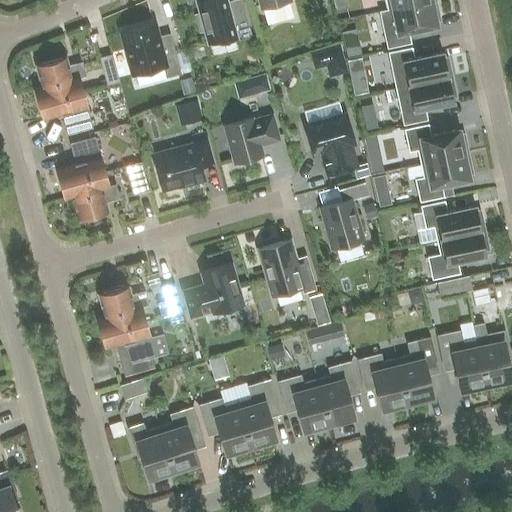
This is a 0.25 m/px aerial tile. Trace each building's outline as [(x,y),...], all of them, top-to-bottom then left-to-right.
[(251,36),(243,7),(232,9),(228,7),(225,0),(194,0),(199,15),(195,16),(199,32),(203,31),(207,45),(236,37),(237,40),(251,36)] [(434,0),(429,0),(387,9),(387,10),(378,11),(386,47),(410,42),(408,30),(436,24),(435,19),(438,18),(434,0)] [(384,0),(387,9),(429,0),(384,0)] [(161,55),(152,24),(122,32),(133,75),(162,67),(165,78),(180,74),(174,51),(161,55)] [(394,87),(451,76),(447,56),(443,57),(442,52),(414,58),(411,46),(387,51),(394,87)] [(330,74),(345,71),(340,47),(325,50),(330,74)] [(106,85),(119,82),(111,54),(99,58),(106,85)] [(64,96),(82,92),(78,77),(85,75),(81,61),(67,65),(65,57),(35,65),(41,87),(34,88),(34,89),(52,84),(54,92),(62,89),(64,96)] [(451,76),(394,87),(402,124),(426,119),(424,107),(452,101),(451,96),(455,95),(451,76)] [(91,127),(82,92),(64,96),(62,89),(54,92),(52,84),(34,89),(42,119),(61,114),(66,134),(91,127)] [(321,151),(327,173),(355,165),(349,143),(353,142),(345,114),(304,125),(312,154),(321,151)] [(260,155),(257,142),(264,140),(265,142),(277,139),(271,115),(251,120),(250,118),(225,125),(235,162),(260,155)] [(419,162),(467,152),(463,133),(459,134),(458,128),(430,134),(427,123),(403,128),(408,151),(416,149),(419,162)] [(193,145),(152,156),(161,188),(186,181),(187,185),(204,180),(198,161),(210,158),(204,133),(191,137),(193,145)] [(86,176),(104,172),(94,136),(69,143),(75,163),(56,169),(64,198),(82,193),(80,186),(88,184),(86,176)] [(467,152),(419,162),(422,176),(414,178),(419,201),(443,195),(441,184),(469,178),(468,172),(471,172),(467,152)] [(132,194),(148,190),(141,162),(125,166),(132,194)] [(82,193),(64,198),(64,199),(71,197),(77,218),(107,210),(104,202),(118,198),(115,184),(107,186),(104,172),(86,176),(88,184),(80,186),(82,193)] [(331,248),(362,239),(351,199),(368,194),(365,182),(338,189),(341,201),(320,207),(331,248)] [(375,190),(378,207),(391,204),(387,188),(375,190)] [(435,239),(483,229),(479,209),(476,210),(475,205),(446,211),(444,199),(419,204),(424,227),(432,226),(435,239)] [(483,229),(435,239),(438,253),(426,256),(431,278),(459,272),(457,261),(485,255),(484,249),(488,249),(483,229)] [(259,247),(272,295),(300,287),(302,293),(315,289),(305,255),(294,258),(288,239),(259,247)] [(229,262),(201,271),(205,284),(183,290),(190,315),(212,308),(213,312),(242,303),(229,262)] [(471,290),(468,276),(436,282),(439,296),(471,290)] [(169,315),(182,311),(174,283),(161,287),(169,315)] [(104,316),(115,313),(117,321),(125,318),(127,325),(145,321),(141,306),(148,304),(144,290),(130,294),(128,286),(98,295),(104,316)] [(325,309),(321,293),(308,297),(313,313),(325,309)] [(115,313),(104,316),(97,318),(105,348),(115,345),(124,376),(154,368),(151,357),(154,356),(145,321),(127,325),(125,318),(117,321),(115,313)] [(476,338),(486,386),(486,385),(486,384),(510,378),(504,348),(506,348),(503,332),(486,335),(484,321),(472,324),(475,339),(476,338)] [(324,325),(305,330),(309,345),(328,340),(324,325)] [(485,386),(486,386),(476,338),(475,339),(463,341),(460,329),(436,334),(442,362),(454,359),(461,389),(485,384),(485,386)] [(395,356),(407,404),(408,404),(407,402),(431,396),(424,366),(437,363),(430,336),(406,341),(409,354),(396,357),(396,356),(395,356)] [(407,404),(395,356),(395,357),(382,360),(380,352),(356,358),(362,382),(375,379),(382,408),(406,402),(407,404)] [(316,377),(329,425),(329,424),(329,423),(353,416),(345,387),(357,384),(350,360),(327,366),(329,375),(316,378),(316,377)] [(329,425),(316,377),(315,377),(315,378),(303,382),(300,374),(277,380),(283,404),(296,400),(304,430),(328,423),(328,425),(329,425)] [(147,391),(143,378),(119,385),(124,399),(147,391)] [(236,400),(251,447),(251,446),(274,438),(265,409),(278,405),(270,378),(246,385),(250,397),(237,401),(237,400),(236,400)] [(250,448),(251,447),(236,400),(236,401),(223,405),(221,397),(198,404),(205,427),(217,424),(226,453),(250,446),(250,448)] [(159,424),(158,424),(173,471),(174,471),(173,470),(197,462),(187,433),(200,429),(192,406),(169,413),(172,421),(159,425),(159,424)] [(173,471),(158,424),(157,425),(158,426),(145,430),(143,422),(127,427),(134,450),(139,448),(149,478),(172,470),(173,472),(173,471)] [(0,511),(16,511),(10,494),(15,492),(7,470),(0,471),(0,511)]
